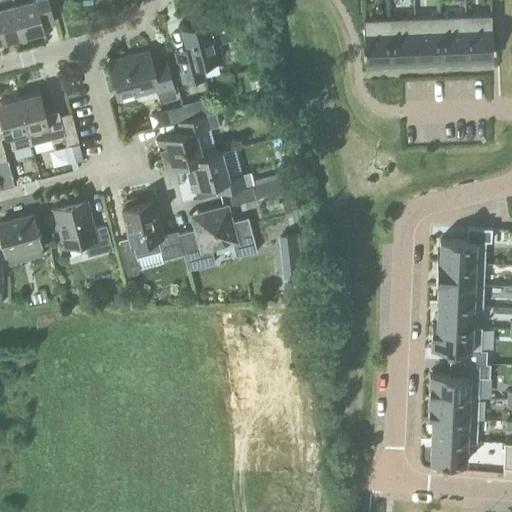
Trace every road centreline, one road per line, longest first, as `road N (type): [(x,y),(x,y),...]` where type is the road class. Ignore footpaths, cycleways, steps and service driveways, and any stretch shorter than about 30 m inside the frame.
road 1 (residential): [(390,483),(402,233),(413,213),(432,204),(511,188)]
road 2 (residential): [(281,483),(265,431),(242,398),(201,374),(0,367)]
road 3 (residential): [(0,197),(120,163)]
road 4 (residential): [(390,483),(511,492)]
road 5 (residential): [(120,163),(84,48)]
